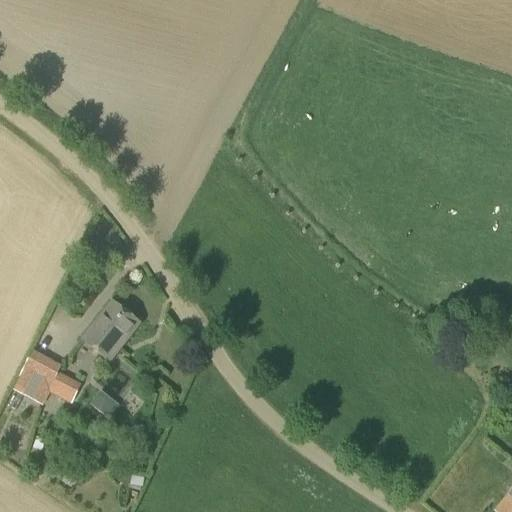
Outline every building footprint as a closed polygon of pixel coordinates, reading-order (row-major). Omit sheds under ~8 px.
[(141,325),(111,301),(79,341),(109,365),(141,325)] [(54,323),(60,307),(47,302),(41,318),(54,323)] [(440,339),(434,349),(448,357),(454,348),(440,339)] [(60,367),(32,353),(19,377),(20,378),(13,392),(40,406),(60,367)] [(72,405),(81,386),(57,374),(48,392),(72,405)] [(511,511),(511,492),(496,511),(511,511)]
